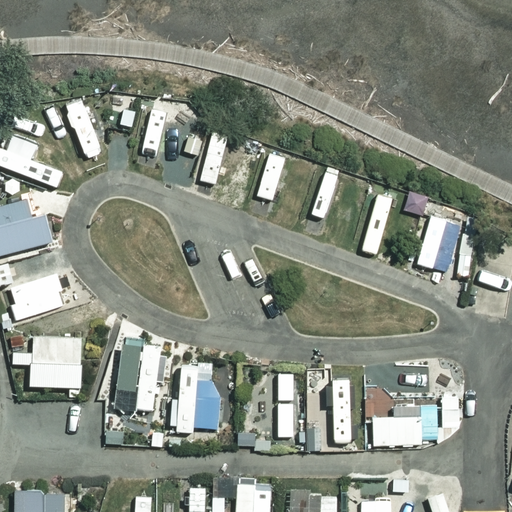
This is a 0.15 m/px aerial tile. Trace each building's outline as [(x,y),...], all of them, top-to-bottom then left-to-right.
[(84,102),(69,108),(71,114),(68,116),(73,128),(76,127),(88,158),(102,153),(99,146),(107,143),(92,106),(86,108),(84,102)] [(53,110),(57,121),(66,118),(63,107),(53,110)] [(127,111),(124,125),(135,128),(138,113),(127,111)] [(114,118),(113,128),(122,129),(123,119),(114,118)] [(16,141),(6,169),(44,182),(54,154),(16,141)] [(270,154),(258,195),(273,199),(286,159),(270,154)] [(324,175),(314,206),(326,210),(336,179),(324,175)] [(362,242),(379,246),(382,233),(393,235),(400,206),(387,203),(388,199),(373,196),(362,242)] [(430,198),(426,210),(440,215),(445,203),(430,198)] [(407,219),(418,222),(424,203),(413,199),(407,219)] [(0,249),(2,259),(58,244),(50,216),(37,220),(32,201),(0,209),(0,249)] [(355,208),(341,204),(337,218),(351,222),(355,208)] [(463,234),(461,254),(472,255),(475,235),(477,235),(479,218),(469,217),(467,234),(463,234)] [(432,218),(418,263),(448,272),(462,227),(432,218)] [(0,267),(0,288),(17,284),(12,264),(0,267)] [(14,308),(19,323),(66,306),(62,293),(66,292),(60,274),(14,290),(20,306),(14,308)] [(14,339),(16,348),(27,346),(25,336),(14,339)] [(35,366),(35,388),(85,389),(86,366),(84,366),(85,340),(38,338),(37,354),(17,354),(16,365),(35,366)] [(120,407),(157,410),(160,380),(168,381),(170,355),(163,355),(164,346),(126,343),(120,407)] [(196,427),(220,430),(223,397),(213,381),(215,364),(199,364),(198,366),(182,365),(179,398),(172,398),(171,425),(178,425),(177,432),(196,432),(196,427)] [(335,441),(351,441),(351,437),(358,437),(357,422),(351,422),(351,406),(356,406),(355,382),(350,382),(350,376),(332,376),(333,383),(326,383),(326,403),(333,403),(335,441)] [(278,433),(293,433),(293,419),(297,419),(297,395),(293,395),(293,377),(277,377),(277,390),(262,390),(262,428),(278,428),(278,433)] [(460,428),(459,397),(442,397),(443,428),(438,428),(438,406),(421,406),(421,415),(374,416),(375,445),(423,444),(422,439),(439,438),(440,444),(453,437),(460,428)] [(309,428),(309,451),(323,451),(322,427),(309,428)] [(125,430),(107,430),(107,443),(124,444),(125,430)] [(165,431),(153,431),(153,445),(164,446),(165,431)] [(257,433),(240,433),(239,445),(256,446),(257,433)] [(183,437),(169,438),(169,446),(183,445),(183,437)] [(392,475),(391,487),(406,488),(407,475),(392,475)] [(236,479),(234,511),(266,511),(268,480),(236,479)] [(187,484),(186,511),(201,511),(202,484),(187,484)] [(61,511),(61,488),(11,488),(11,511),(61,511)] [(333,511),(334,494),(319,493),(318,511),(333,511)] [(360,496),(359,511),(388,511),(389,496),(360,496)] [(144,511),(144,497),(129,497),(129,511),(144,511)]
